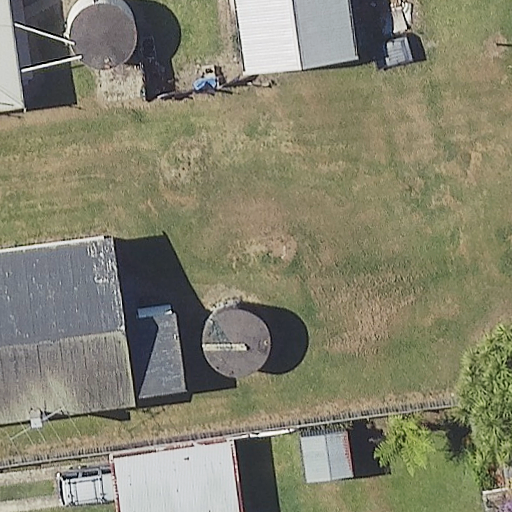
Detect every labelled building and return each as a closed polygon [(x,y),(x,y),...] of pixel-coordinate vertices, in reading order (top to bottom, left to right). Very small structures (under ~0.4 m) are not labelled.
[(0,0),(0,92),(22,89),(9,0),(0,0)] [(141,57),(130,0),(62,0),(75,69),(141,57)] [(350,45),(343,0),(231,0),(239,60),(350,45)] [(0,248),(0,413),(130,396),(129,381),(177,375),(167,298),(119,305),(110,234),(0,248)] [(352,411),(288,420),(296,482),(360,474),(352,411)] [(182,511),(236,505),(226,427),(105,442),(114,511),(182,511)]
